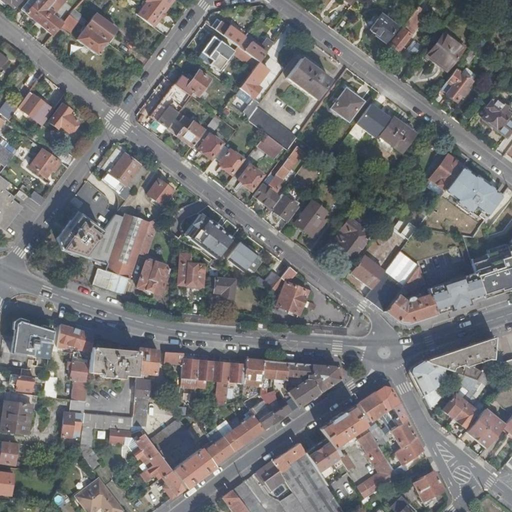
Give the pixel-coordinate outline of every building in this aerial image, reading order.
[(0,0),(0,4),(5,8),(10,3),(15,7),(21,0),(0,0)] [(29,0),(21,10),(36,22),(54,0),(29,0)] [(47,36),(50,38),(58,28),(61,24),(52,16),(54,13),(52,11),(60,1),(58,0),(54,0),(36,22),(49,33),(47,36)] [(152,27),(171,0),(146,0),(136,15),(152,27)] [(154,28),(174,0),(171,0),(152,27),(154,28)] [(422,1),(417,8),(423,13),(429,6),(422,1)] [(417,8),(410,17),(389,45),(397,51),(410,35),(409,35),(412,30),(411,30),(424,14),(423,13),(417,8)] [(386,20),(395,27),(400,20),(392,14),(386,20)] [(85,28),(106,43),(115,30),(94,15),(85,28)] [(383,42),(395,27),(386,20),(380,15),(368,30),(375,35),(375,36),(383,42)] [(61,24),(58,28),(68,35),(77,22),(68,16),(61,24)] [(217,20),(211,28),(228,41),(237,47),(244,38),(229,27),(227,28),(217,20)] [(96,56),(106,43),(85,28),(76,41),(96,56)] [(463,49),(453,42),(442,33),(427,54),(433,59),(447,70),(463,49)] [(228,41),(224,46),(212,38),(200,54),(211,62),(209,65),(218,72),(237,47),(228,41)] [(260,49),(244,38),(237,47),(253,59),(258,63),(273,44),(267,39),(260,49)] [(456,39),(453,42),(463,49),(465,46),(456,39)] [(211,62),(200,54),(198,57),(209,65),(211,62)] [(433,59),(427,54),(426,54),(423,57),(431,62),(433,59)] [(0,55),(0,75),(10,64),(0,55)] [(244,72),(249,75),(258,63),(253,59),(244,72)] [(315,100),(329,81),(300,59),(286,78),(315,100)] [(249,75),(239,89),(240,90),(252,99),(260,89),(257,86),(268,71),(258,63),(249,75)] [(455,70),(430,103),(437,108),(439,106),(439,105),(446,95),(455,102),(470,82),(455,70)] [(198,96),(210,81),(197,71),(185,87),(198,96)] [(190,97),(178,89),(169,101),(180,110),(190,97)] [(235,96),(248,105),(252,99),(240,90),(235,96)] [(347,122),(361,103),(344,90),(330,109),(347,122)] [(30,97),(27,95),(18,108),(35,121),(44,109),(46,106),(31,95),(30,97)] [(511,124),(506,120),(511,112),(493,98),(485,108),(489,111),(482,120),(506,137),(511,128),(511,124)] [(240,115),(247,121),(256,108),(259,103),(252,99),(248,105),(240,115)] [(69,112),(60,106),(47,123),(56,130),(59,127),(68,134),(76,122),(67,115),(69,112)] [(156,123),(165,130),(174,118),(177,115),(167,108),(156,123)] [(247,121),(265,134),(282,147),(287,150),(293,142),(296,138),(256,108),(247,121)] [(1,109),(0,109),(0,114),(5,119),(8,121),(11,117),(1,109)] [(44,109),(35,121),(41,126),(51,113),(44,109)] [(213,131),(221,120),(218,118),(215,116),(207,126),(213,131)] [(165,130),(190,148),(201,134),(190,126),(186,131),(182,128),(184,126),(174,118),(165,130)] [(400,153),(414,135),(392,118),(379,137),(400,153)] [(193,122),(190,126),(201,134),(204,130),(193,122)] [(41,126),(32,139),(70,166),(75,159),(50,141),(49,144),(40,138),(46,130),(41,126)] [(255,147),(273,160),(282,147),(265,134),(255,147)] [(210,159),(221,144),(208,135),(198,149),(203,152),(202,154),(210,159)] [(296,138),(293,142),(304,150),(307,147),(296,138)] [(17,151),(1,140),(0,141),(0,145),(13,156),(17,151)] [(0,163),(5,167),(13,156),(0,145),(0,163)] [(125,156),(127,152),(118,145),(114,145),(98,166),(99,171),(104,176),(107,173),(101,168),(116,149),(125,156)] [(223,146),(214,159),(219,163),(218,164),(223,168),(222,169),(230,175),(242,160),(223,146)] [(253,197),(270,210),(280,195),(282,193),(278,190),(279,188),(277,187),(298,158),(301,160),(305,155),(296,148),(276,174),(272,171),(253,197)] [(104,176),(100,181),(117,196),(124,187),(139,166),(125,156),(116,149),(101,168),(107,173),(104,176)] [(60,163),(42,150),(29,167),(45,178),(53,167),(55,169),(60,163)] [(468,159),(461,154),(457,160),(453,157),(452,160),(446,156),(426,183),(428,185),(430,182),(443,192),(468,159)] [(147,172),(150,168),(144,163),(141,167),(147,172)] [(141,167),(139,166),(124,187),(132,192),(147,172),(141,167)] [(250,191),(262,176),(248,166),(238,180),(242,184),(242,185),(250,191)] [(418,229),(441,233),(480,181),(475,178),(474,179),(462,170),(418,229)] [(9,184),(0,177),(0,227),(4,231),(22,209),(12,201),(13,199),(3,191),(9,184)] [(173,192),(157,181),(146,196),(161,207),(173,192)] [(474,236),(479,230),(495,207),(501,199),(493,193),(494,192),(480,181),(441,233),(462,236),(472,238),(474,236)] [(106,198),(86,182),(67,208),(75,214),(56,239),(60,251),(82,258),(83,258),(114,216),(108,210),(110,207),(110,204),(109,200),(106,198)] [(430,182),(428,185),(426,188),(439,198),(443,192),(430,182)] [(124,187),(117,196),(125,202),(132,192),(124,187)] [(25,197),(18,192),(15,197),(22,202),(25,197)] [(34,192),(29,199),(40,207),(45,200),(34,192)] [(270,210),(287,222),(298,207),(291,203),(293,201),(289,198),(287,200),(280,195),(270,210)] [(326,213),(311,202),(293,224),(312,238),(324,222),(321,219),(326,213)] [(412,210),(405,219),(416,228),(429,211),(422,206),(416,214),(412,210)] [(115,215),(114,216),(83,258),(107,265),(105,271),(98,269),(94,286),(123,296),(147,223),(124,215),(123,218),(115,215)] [(184,237),(215,260),(231,240),(199,217),(184,237)] [(348,218),(340,230),(345,234),(336,247),(352,259),(371,235),(348,218)] [(392,229),(407,240),(416,228),(401,218),(392,229)] [(157,223),(155,219),(148,222),(144,233),(153,236),(157,223)] [(345,234),(340,230),(331,243),(336,247),(345,234)] [(144,233),(138,252),(146,255),(153,236),(144,233)] [(486,256),(487,259),(509,252),(511,254),(511,240),(510,244),(511,247),(507,248),(506,246),(486,253),(487,255),(486,256)] [(256,256),(239,243),(226,260),(242,273),(256,256)] [(364,298),(384,313),(397,295),(403,287),(419,267),(413,262),(399,252),(383,272),(370,290),(364,298)] [(499,295),(511,289),(511,254),(509,252),(487,259),(499,295)] [(189,266),(189,256),(179,256),(176,287),(201,288),(203,266),(189,266)] [(349,273),(370,290),(383,272),(362,256),(349,273)] [(483,300),(499,295),(487,259),(482,261),(471,265),(475,274),(483,300)] [(160,297),(169,272),(166,270),(165,267),(148,261),(145,263),(136,289),(160,297)] [(415,288),(425,285),(419,267),(403,287),(409,292),(411,294),(415,288)] [(210,268),(208,291),(213,292),(215,294),(221,294),(220,299),(232,299),(234,281),(215,280),(216,270),(210,268)] [(287,284),(295,274),(288,268),(280,279),(280,280),(284,283),(282,290),(280,292),(280,295),(275,293),(273,298),(278,299),(275,307),(298,316),(301,307),(303,302),(307,292),(287,284)] [(280,279),(271,272),(264,282),(257,277),(252,284),(270,291),(271,291),(280,280),(280,279)] [(475,302),(483,300),(475,274),(426,290),(428,295),(435,315),(469,304),(468,301),(474,299),(475,302)] [(406,324),(435,315),(428,295),(414,299),(412,298),(410,298),(408,298),(407,300),(405,302),(402,300),(406,296),(403,294),(400,298),(397,295),(384,313),(395,321),(397,323),(402,324),(406,324)] [(313,312),(315,306),(303,302),(301,307),(313,312)] [(48,359),(52,332),(18,323),(14,325),(10,354),(48,359)] [(92,336),(59,325),(56,348),(90,352),(91,349),(92,336)] [(460,344),(416,359),(442,369),(450,372),(464,377),(476,381),(490,370),(491,359),(488,335),(460,344)] [(511,360),(501,364),(493,338),(491,359),(490,370),(506,381),(511,385),(511,455),(505,464),(511,469),(511,360)] [(91,349),(90,352),(88,374),(100,375),(100,378),(122,380),(122,377),(126,377),(128,352),(91,349)] [(150,351),(138,350),(138,353),(135,378),(132,419),(131,432),(130,435),(140,431),(146,429),(154,375),(155,375),(157,352),(150,351)] [(128,352),(126,377),(135,378),(138,353),(128,352)] [(182,354),(165,353),(164,363),(171,364),(170,375),(180,376),(182,360),(182,354)] [(182,360),(180,376),(180,378),(195,380),(197,362),(182,360)] [(261,379),(263,362),(245,360),(244,366),(242,384),(242,386),(260,388),(261,379)] [(421,395),(428,408),(433,405),(442,395),(436,387),(449,379),(448,378),(446,376),(444,377),(441,372),(442,369),(417,360),(406,367),(405,371),(418,394),(421,395)] [(197,362),(195,380),(195,388),(204,389),(205,381),(211,382),(213,363),(197,362)] [(273,380),(275,362),(263,362),(261,379),(273,380)] [(285,381),(287,364),(275,362),(273,380),(285,381)] [(84,402),(87,382),(84,382),(86,365),(71,363),(69,380),(73,381),(70,401),(84,402)] [(229,364),(213,363),(211,382),(216,382),(227,383),(229,364)] [(244,366),(229,364),(227,383),(242,384),(244,366)] [(291,400),(297,408),(339,380),(336,368),(287,364),(285,381),(284,390),(289,389),(291,377),(310,379),(310,381),(306,381),(302,383),(300,382),(296,384),(297,386),(287,394),(291,400)] [(449,379),(456,387),(457,385),(464,377),(450,372),(448,378),(449,379)] [(32,378),(9,375),(8,385),(15,386),(15,391),(30,393),(32,378)] [(464,377),(457,385),(471,389),(472,388),(476,381),(464,377)] [(45,378),(45,379),(43,397),(54,399),(56,385),(54,385),(54,380),(45,378)] [(511,414),(511,385),(506,381),(492,399),(502,410),(511,416),(511,414)] [(227,383),(216,382),(216,390),(226,391),(227,383)] [(391,409),(398,404),(390,389),(383,387),(374,393),(387,411),(391,409)] [(462,401),(465,404),(475,390),(472,388),(471,389),(462,401)] [(32,396),(5,392),(0,430),(0,432),(26,436),(32,396)] [(387,411),(374,393),(358,403),(369,419),(370,422),(373,420),(384,413),(389,421),(392,419),(389,415),(387,411)] [(451,416),(454,418),(465,404),(462,401),(454,395),(441,411),(450,417),(451,416)] [(248,412),(257,405),(263,401),(259,396),(244,407),(248,412)] [(73,415),(83,416),(83,415),(84,402),(70,401),(69,400),(68,414),(63,413),(60,438),(70,439),(71,431),(79,432),(80,423),(75,423),(75,420),(73,419),(73,415)] [(290,412),(297,408),(291,400),(284,404),(285,405),(290,412)] [(262,431),(290,412),(285,405),(279,409),(271,414),(263,401),(257,405),(265,416),(256,422),(262,431)] [(193,414),(202,411),(209,409),(209,403),(193,407),(193,414)] [(369,419),(358,403),(352,407),(364,426),(368,423),(367,420),(369,419)] [(397,426),(406,419),(398,404),(391,409),(393,413),(396,417),(392,420),(393,422),(397,426)] [(465,404),(454,418),(456,421),(455,422),(464,429),(476,413),(465,404)] [(390,483),(397,477),(394,471),(386,460),(375,443),(372,438),(364,426),(352,407),(319,430),(325,439),(345,469),(346,471),(353,467),(345,455),(343,456),(336,445),(357,432),(361,438),(358,440),(379,473),(357,488),(364,499),(388,483),(390,483)] [(484,410),(465,433),(472,438),(473,436),(472,435),(489,414),(484,410)] [(472,438),(485,449),(502,427),(504,425),(489,414),(472,435),(473,436),(472,438)] [(89,429),(110,431),(131,432),(132,419),(83,415),(83,416),(81,428),(89,429)] [(252,439),(262,431),(256,422),(250,415),(248,416),(249,418),(241,424),(252,439)] [(148,442),(157,453),(164,449),(186,431),(178,419),(148,442)] [(401,449),(415,437),(406,419),(397,426),(390,431),(401,449)] [(504,425),(502,427),(511,435),(511,423),(508,420),(504,425)] [(384,436),(390,431),(397,426),(393,422),(381,431),(384,436)] [(242,446),(252,439),(241,424),(234,429),(232,427),(230,429),(242,446)] [(81,428),(78,453),(86,450),(87,447),(89,429),(81,428)] [(233,453),(242,446),(230,429),(228,430),(229,432),(222,438),(233,453)] [(138,459),(142,464),(151,457),(157,453),(148,442),(140,431),(130,435),(131,432),(110,431),(109,444),(123,445),(123,448),(127,448),(136,460),(138,459)] [(174,448),(190,436),(186,431),(164,449),(168,455),(175,450),(174,448)] [(372,438),(375,443),(384,436),(381,431),(372,438)] [(416,456),(422,451),(415,437),(401,449),(399,450),(406,463),(412,458),(416,456)] [(222,460),(233,453),(222,438),(217,441),(213,444),(212,445),(222,460)] [(345,469),(325,439),(304,453),(320,477),(324,484),(334,476),(345,469)] [(0,463),(14,466),(17,445),(1,443),(0,450),(0,463)] [(304,453),(298,443),(281,455),(287,465),(304,453)] [(213,468),(222,460),(212,445),(203,451),(202,449),(200,451),(213,468)] [(157,453),(168,468),(172,465),(166,457),(168,455),(164,449),(157,453)] [(78,453),(93,472),(99,467),(86,450),(78,453)] [(184,489),(213,468),(200,451),(200,450),(170,472),(184,489)] [(157,473),(161,479),(170,471),(168,468),(157,453),(151,457),(142,464),(147,470),(145,472),(150,478),(157,473)] [(304,511),(342,511),(326,487),(324,484),(320,477),(304,453),(287,465),(289,467),(279,474),(284,481),(292,494),(304,511)] [(287,465),(281,455),(271,462),(279,474),(289,467),(287,465)] [(279,474),(271,462),(256,473),(263,482),(265,484),(269,490),(284,481),(279,474)] [(397,477),(408,470),(404,464),(394,471),(397,477)] [(346,471),(345,469),(334,476),(336,480),(347,473),(346,471)] [(170,499),(184,489),(170,472),(170,471),(161,479),(167,487),(163,490),(170,499)] [(12,475),(11,474),(8,474),(0,472),(0,494),(9,496),(12,475)] [(422,502),(443,491),(433,472),(412,483),(422,502)] [(263,482),(256,473),(253,475),(260,484),(263,482)] [(65,476),(56,475),(55,482),(60,483),(65,476)] [(334,476),(324,484),(326,487),(336,480),(334,476)] [(390,483),(393,487),(400,482),(397,477),(390,483)] [(103,511),(120,511),(122,511),(107,490),(98,479),(75,497),(86,511),(94,511),(97,510),(96,508),(99,506),(103,511)] [(265,511),(261,507),(243,482),(231,491),(246,511),(265,511)] [(246,511),(231,491),(221,498),(231,511),(246,511)] [(304,511),(292,494),(280,501),(286,511),(304,511)] [(409,511),(406,508),(409,504),(402,497),(391,508),(395,511),(409,511)]
